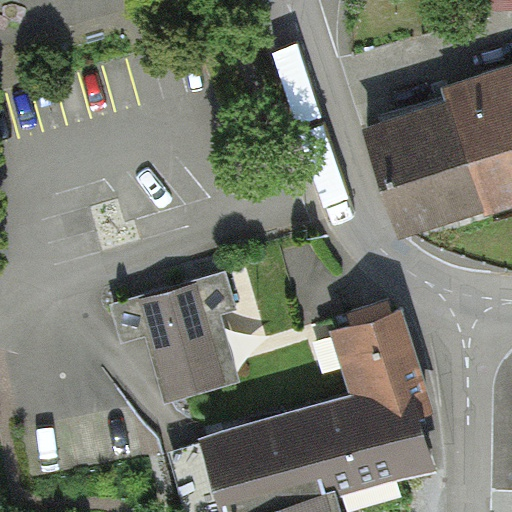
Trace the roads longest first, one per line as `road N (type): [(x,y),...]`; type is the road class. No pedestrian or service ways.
road 1 (tertiary): [(289,0),(356,213),(400,266),(475,302)]
road 2 (unclassified): [(475,302),(471,511)]
